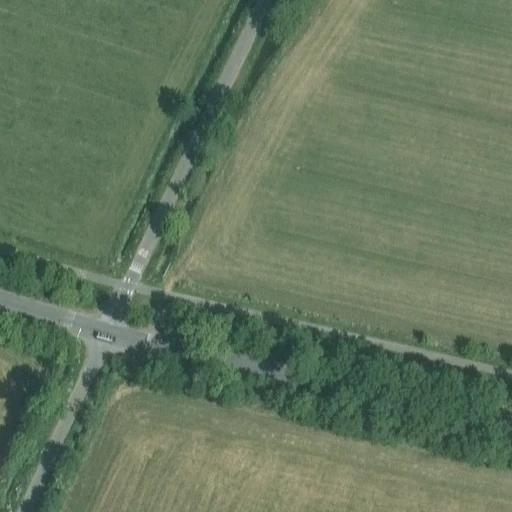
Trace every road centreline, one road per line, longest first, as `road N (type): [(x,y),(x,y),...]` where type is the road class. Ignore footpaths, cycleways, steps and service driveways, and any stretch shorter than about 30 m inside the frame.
road 1 (tertiary): [(511,430),(107,336)]
road 2 (unclassified): [(107,336),(267,0)]
road 3 (unclassified): [(24,511),(107,336)]
